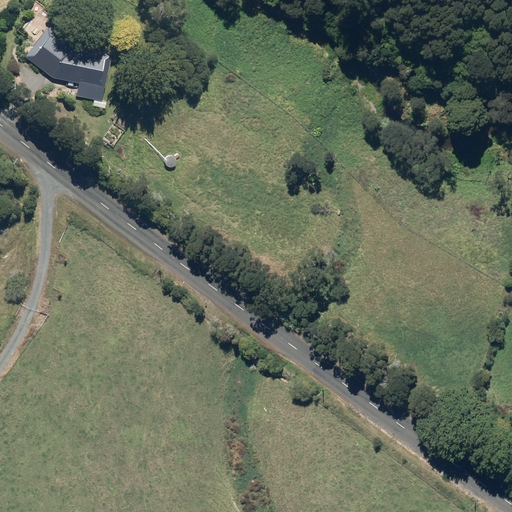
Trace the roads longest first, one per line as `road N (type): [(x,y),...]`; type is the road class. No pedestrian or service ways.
road 1 (tertiary): [(0,123),(511,504)]
road 2 (track): [(0,356),(39,281),(48,194),(62,173)]
